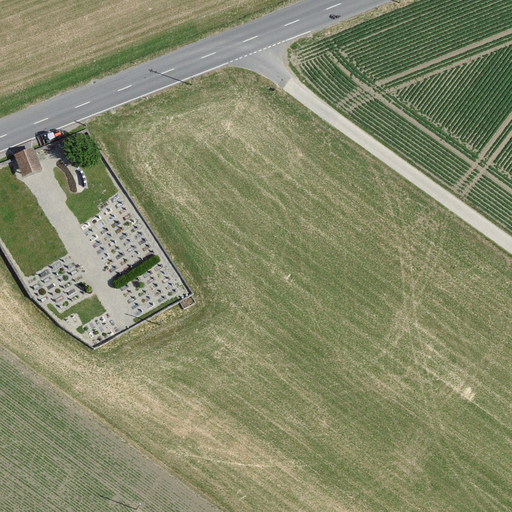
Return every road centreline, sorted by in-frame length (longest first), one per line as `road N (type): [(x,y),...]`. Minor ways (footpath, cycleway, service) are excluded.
road 1 (tertiary): [(353,0),(0,141)]
road 2 (track): [(233,46),(511,245)]
